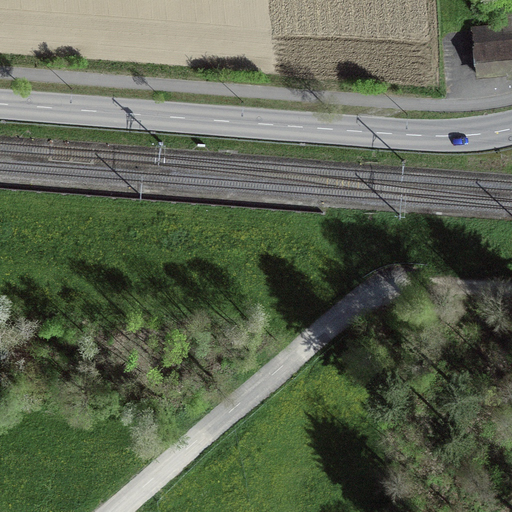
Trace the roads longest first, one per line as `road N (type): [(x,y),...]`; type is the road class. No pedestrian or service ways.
road 1 (secondary): [(0,107),(429,135),(511,128)]
road 2 (residential): [(378,285),(120,511)]
road 3 (track): [(378,285),(410,278),(511,290)]
